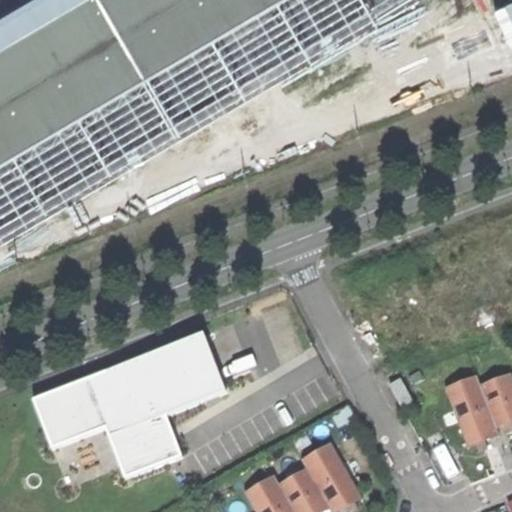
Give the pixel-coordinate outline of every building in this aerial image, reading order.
[(0,182),(307,0),(25,0),(0,15),(0,182)] [(201,335),(32,401),(50,449),(104,428),(125,481),(183,459),(166,416),(224,394),(201,335)] [(511,378),(484,388),(501,433),(511,428),(511,378)] [(481,379),(449,390),(472,453),(488,447),(504,441),(501,433),(484,388),(481,379)] [(336,446),(308,462),(313,471),(336,511),(351,511),(356,509),(368,502),(336,446)] [(336,511),(313,471),(284,487),(297,511),(336,511)] [(297,511),(284,487),(279,479),(250,495),(259,511),(297,511)]
